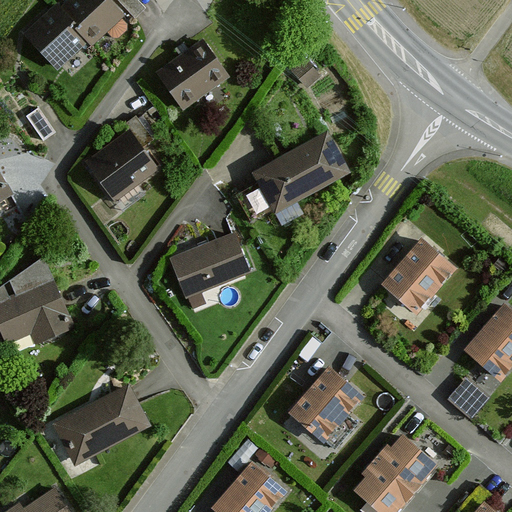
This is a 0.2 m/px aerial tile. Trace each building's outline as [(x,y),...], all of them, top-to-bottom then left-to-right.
[(55,2),(24,30),(57,66),(87,38),(92,43),(123,14),(110,0),(69,0),(61,8),(55,2)] [(145,8),(137,0),(117,0),(134,18),(145,8)] [(204,38),(157,70),(182,108),(229,76),(204,38)] [(318,75),(305,60),(294,70),(306,84),(318,75)] [(55,133),(38,108),(26,116),(43,141),(55,133)] [(130,128),(85,159),(113,199),(158,167),(130,128)] [(347,171),(325,130),(253,170),(275,210),(347,171)] [(0,171),(0,197),(11,192),(0,171)] [(232,232),(171,255),(191,308),(208,302),(203,288),(247,272),(232,232)] [(420,239),(382,284),(418,317),(456,268),(420,239)] [(0,289),(0,325),(7,342),(33,330),(38,342),(72,326),(53,283),(44,258),(0,289)] [(511,308),(506,302),(465,351),(501,383),(511,369),(511,308)] [(329,367),(289,410),(325,444),(365,398),(329,367)] [(472,371),(455,393),(478,411),(495,389),(472,371)] [(149,424),(127,384),(55,423),(77,463),(149,424)] [(403,435),(350,490),(377,511),(396,511),(438,464),(403,435)] [(261,511),(282,489),(251,461),(209,506),(216,511),(261,511)] [(24,511),(18,504),(7,511),(68,511),(54,491),(25,511),(24,511)] [(494,511),(482,502),(473,511),(494,511)]
